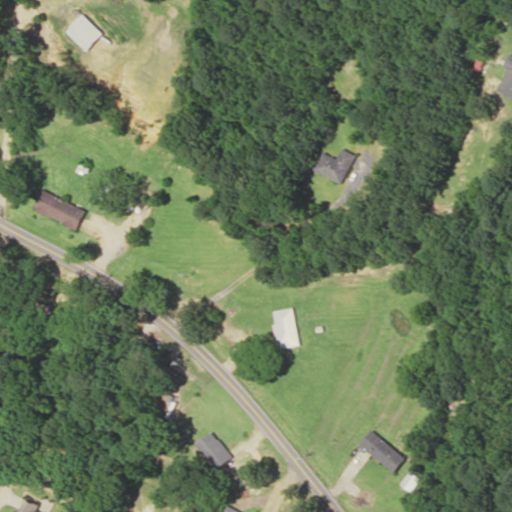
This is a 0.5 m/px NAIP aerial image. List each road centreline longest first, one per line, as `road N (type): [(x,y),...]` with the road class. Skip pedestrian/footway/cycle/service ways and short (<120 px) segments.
road 1 (tertiary): [(341,511),(163,317),(0,215)]
road 2 (residential): [(0,172),(18,0)]
